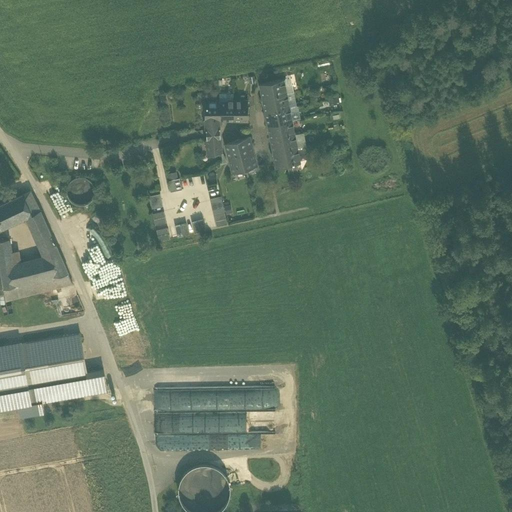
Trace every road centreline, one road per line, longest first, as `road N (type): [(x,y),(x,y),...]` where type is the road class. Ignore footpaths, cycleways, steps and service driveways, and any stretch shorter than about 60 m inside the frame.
road 1 (unclassified): [(155,511),(150,472),(89,305),(46,206),(9,148)]
road 2 (unclassified): [(9,148),(99,154),(199,133)]
